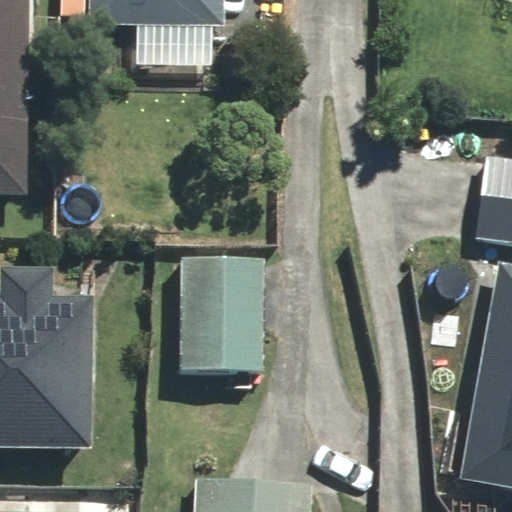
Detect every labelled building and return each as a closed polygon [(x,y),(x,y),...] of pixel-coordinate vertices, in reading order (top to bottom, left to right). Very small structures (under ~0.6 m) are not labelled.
[(0,0),(0,198),(30,199),(32,0),(0,0)] [(91,0),(91,28),(228,30),(227,0),(91,0)] [(511,162),(479,158),(468,240),(511,245),(511,162)] [(264,260),(182,260),(182,371),(264,371),(264,260)] [(511,265),(504,264),(479,398),(465,395),(449,475),(511,486),(511,265)] [(0,450),(95,453),(98,300),(51,299),(52,270),(0,269),(0,450)] [(311,511),(312,487),(188,482),(186,511),(311,511)]
